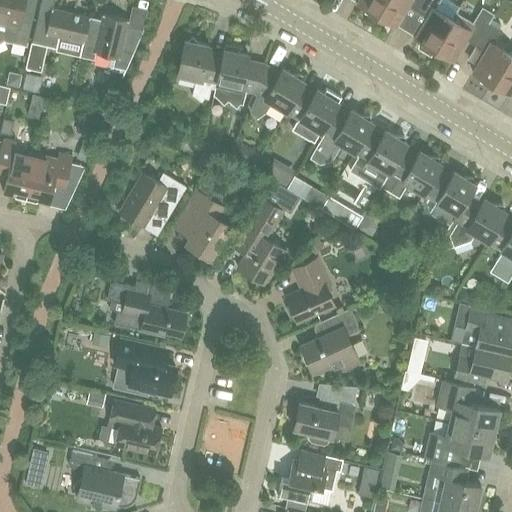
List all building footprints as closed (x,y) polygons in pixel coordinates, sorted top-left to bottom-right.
[(0,0),(0,42),(3,40),(26,45),(31,21),(20,18),(24,0),(0,0)] [(358,0),(357,3),(375,14),(383,0),(358,0)] [(417,10),(422,0),(383,0),(375,14),(394,25),(406,4),(417,10)] [(422,0),(417,10),(427,16),(414,38),(418,40),(417,47),(430,54),(451,19),(456,11),(454,10),(450,18),(433,8),(438,0),(422,0)] [(79,56),(88,17),(52,8),(52,7),(39,4),(30,42),(25,68),(41,71),(47,46),(55,48),(58,37),(82,42),(79,56)] [(451,60),(464,39),(474,45),(488,23),(493,13),(481,5),(472,21),(456,11),(451,19),(430,54),(433,49),(451,60)] [(125,69),(132,53),(143,29),(126,26),(128,20),(102,14),(101,19),(88,17),(79,56),(93,59),(95,52),(111,56),(108,69),(123,73),(125,69)] [(485,51),(472,72),(491,83),(509,53),(491,43),(499,29),(488,23),(474,45),(485,51)] [(204,97),(208,97),(209,92),(210,87),(215,88),(216,82),(224,48),(223,48),(221,58),(206,55),(209,45),(197,42),(191,37),(188,40),(184,39),(176,73),(195,78),(193,88),(192,93),(200,101),(204,97)] [(245,89),(253,91),(264,64),(263,64),(262,67),(245,64),(248,54),(240,52),(241,46),(224,42),(223,48),(224,48),(216,82),(215,88),(213,94),(224,103),(226,100),(236,107),(239,103),(242,104),(245,89)] [(511,55),(509,53),(491,83),(509,94),(511,89),(511,55)] [(264,64),(253,91),(256,93),(252,103),(250,108),(257,117),(265,111),(270,102),(285,110),(303,80),(300,78),(300,74),(292,74),(282,68),(277,76),(262,68),(264,64)] [(303,81),(303,80),(285,110),(298,118),(292,128),(313,141),(319,131),(337,101),(338,101),(340,96),(325,87),(322,92),(316,88),(311,97),(298,89),(303,81)] [(341,144),(353,151),(371,121),(368,120),(368,115),(361,115),(350,109),(345,118),(332,110),(338,101),(337,101),(319,131),(323,133),(309,156),(319,163),(331,160),(341,144)] [(372,122),(371,121),(353,151),(358,154),(348,169),(379,187),(380,186),(388,172),(387,172),(406,142),(403,140),(403,135),(395,136),(384,129),(379,138),(367,130),(372,122)] [(25,198),(35,153),(14,148),(15,143),(2,140),(0,148),(0,172),(7,174),(2,192),(13,194),(14,196),(25,198)] [(388,172),(380,186),(398,197),(407,183),(422,192),(440,163),(437,161),(437,156),(429,156),(419,150),(414,158),(413,159),(401,151),(406,142),(387,172),(388,172)] [(57,158),(35,153),(25,198),(35,201),(38,199),(38,200),(48,202),(52,184),(64,187),(71,156),(58,153),(57,158)] [(440,163),(422,192),(456,213),(452,220),(474,183),(471,181),(471,177),(464,177),(453,170),(448,179),(435,171),(440,163)] [(141,173),(119,210),(143,225),(154,205),(168,213),(184,186),(162,172),(157,182),(141,173)] [(294,175),(287,187),(303,197),(311,185),(294,175)] [(260,194),(263,197),(233,246),(245,253),(237,267),(250,275),(251,273),(264,281),(284,249),(265,237),(283,208),(288,212),(298,195),(270,178),(260,194)] [(210,258),(231,225),(239,211),(226,203),(228,198),(202,182),(174,227),(189,236),(185,243),(210,258)] [(475,183),(474,183),(452,220),(445,232),(448,234),(452,246),(470,240),(475,233),(486,240),(504,210),(501,209),(502,204),(494,204),(483,198),(478,207),(465,199),(475,183)] [(505,211),(504,210),(486,240),(501,250),(495,260),(511,270),(511,227),(500,220),(505,211)] [(316,256),(291,268),(301,289),(285,296),(289,305),(285,306),(289,315),(292,313),(296,320),(333,303),(327,290),(331,289),(316,256)] [(113,322),(140,328),(163,334),(164,330),(180,334),(185,312),(166,307),(170,291),(153,283),(137,280),(136,286),(111,280),(106,298),(111,299),(109,308),(116,310),(113,322)] [(448,339),(461,342),(510,353),(511,345),(511,329),(511,324),(511,316),(469,307),(470,304),(457,301),(448,339)] [(305,363),(309,365),(312,372),(328,364),(332,373),(359,362),(346,334),(359,328),(349,307),(319,320),(325,333),(300,344),(303,353),(302,356),(305,363)] [(166,364),(169,350),(120,338),(117,353),(120,354),(113,386),(147,394),(149,388),(168,393),(175,366),(166,364)] [(505,377),(510,353),(461,342),(453,377),(485,385),(488,373),(505,377)] [(410,353),(406,371),(417,373),(419,374),(423,356),(410,353)] [(449,421),(492,431),(497,409),(469,402),(472,386),(442,379),(436,405),(451,409),(449,421)] [(329,436),(332,436),(347,440),(350,427),(347,426),(356,386),(320,382),(317,395),(326,397),(324,407),(298,401),(292,427),(309,431),(308,436),(310,441),(323,444),(327,441),(329,436)] [(161,426),(152,424),(156,408),(113,398),(103,442),(154,454),(161,426)] [(424,457),(432,458),(454,464),(458,447),(487,454),(492,431),(449,421),(446,434),(430,430),(424,457)] [(29,459),(44,462),(47,450),(32,447),(29,459)] [(135,497),(136,495),(140,478),(89,466),(92,454),(71,449),(68,464),(80,476),(72,486),(77,491),(76,498),(88,501),(98,510),(103,504),(114,507),(115,504),(117,505),(119,505),(121,505),(123,505),(126,505),(128,504),(129,503),(131,502),(133,500),(134,499),(135,497)] [(311,485),(331,490),(336,471),(345,473),(347,461),(342,460),(342,458),(301,449),(298,460),(292,459),(287,478),(281,477),(276,494),(287,497),(285,506),(305,511),(311,485)] [(439,501),(474,509),(475,505),(478,506),(481,504),(483,494),(481,491),(478,491),(480,484),(454,478),(457,465),(454,464),(432,458),(423,498),(439,501)] [(419,511),(473,511),(474,509),(439,501),(423,498),(419,511)]
